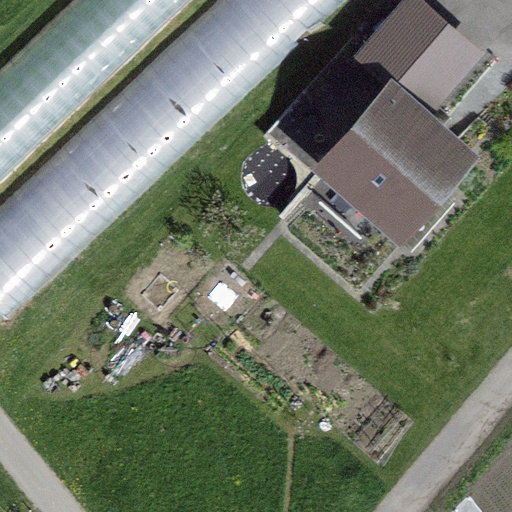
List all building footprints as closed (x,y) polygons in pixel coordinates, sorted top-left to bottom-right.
[(0,174),(187,0),(66,0),(0,62),(0,174)] [(0,300),(11,312),(343,0),(215,0),(0,203),(0,300)] [(416,5),(371,57),(420,99),(465,47),(416,5)] [(399,222),(461,151),(391,90),(329,161),(399,222)] [(0,498),(0,511),(11,511),(0,498)]
